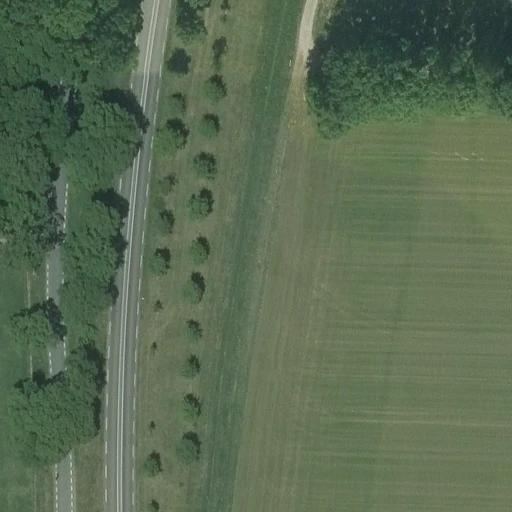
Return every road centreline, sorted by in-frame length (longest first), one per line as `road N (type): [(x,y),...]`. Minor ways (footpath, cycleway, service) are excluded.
road 1 (primary): [(116,511),(123,293),(159,0)]
road 2 (unclassified): [(61,511),(52,302),(79,0)]
road 3 (unclassified): [(511,69),(321,62),(308,49),(313,0)]
